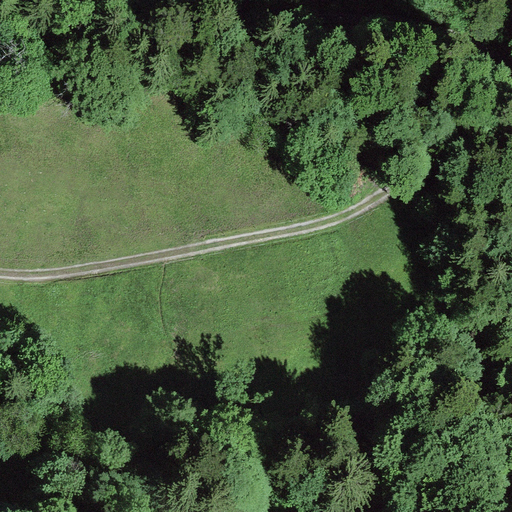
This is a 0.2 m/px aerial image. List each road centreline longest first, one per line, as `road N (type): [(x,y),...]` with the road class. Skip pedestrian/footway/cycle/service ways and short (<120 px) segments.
road 1 (track): [(357,9),(407,101),(405,165),(345,216),(47,278),(0,275)]
road 2 (track): [(511,60),(481,35),(286,0)]
